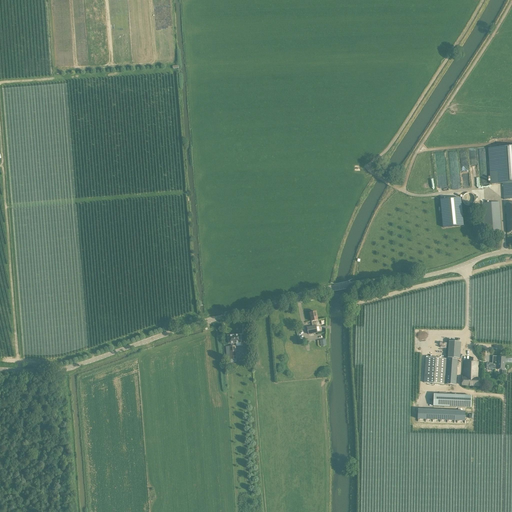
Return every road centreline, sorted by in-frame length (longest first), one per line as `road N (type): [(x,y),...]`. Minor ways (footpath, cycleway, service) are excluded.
road 1 (unclassified): [(333,288),(60,370),(0,368)]
road 2 (track): [(406,193),(367,165),(392,143),(482,0)]
road 3 (track): [(402,190),(417,150),(511,1)]
road 4 (unknown): [(20,369),(2,164)]
road 5 (unclassified): [(511,250),(423,276),(348,285)]
